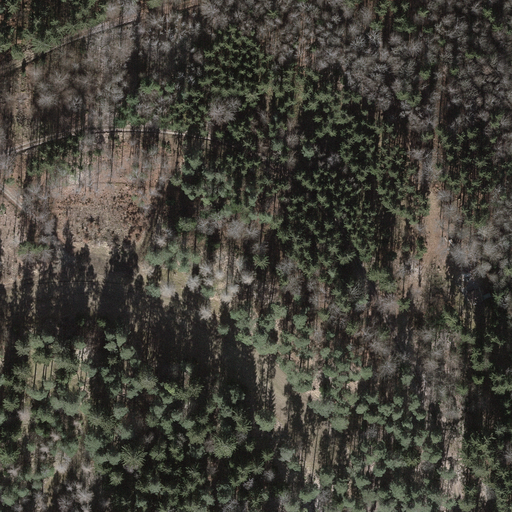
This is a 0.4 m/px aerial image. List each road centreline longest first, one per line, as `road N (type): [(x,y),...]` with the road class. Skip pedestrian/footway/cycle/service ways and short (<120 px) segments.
road 1 (track): [(459,511),(439,420),(344,226),(302,180),(213,134),(154,128),(96,127),(0,154)]
road 2 (track): [(0,70),(102,22),(188,0)]
road 3 (track): [(311,0),(368,28),(394,71),(399,128)]
road 4 (track): [(0,185),(60,239),(74,280)]
